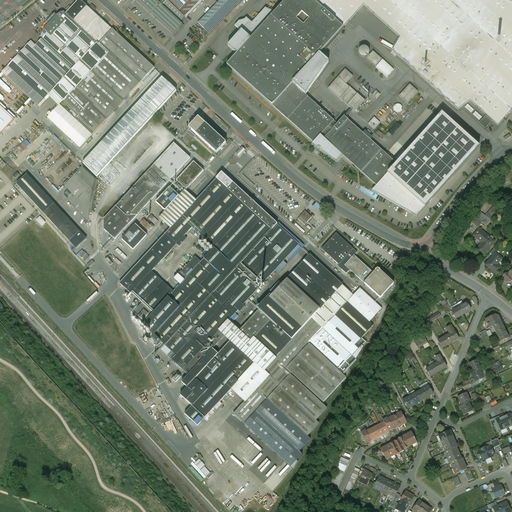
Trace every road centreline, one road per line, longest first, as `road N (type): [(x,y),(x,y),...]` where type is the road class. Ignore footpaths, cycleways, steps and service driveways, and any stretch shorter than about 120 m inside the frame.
road 1 (unclassified): [(426,245),(393,240),(321,197),(103,0)]
road 2 (residential): [(490,296),(434,417)]
road 3 (unclassified): [(511,149),(426,245)]
